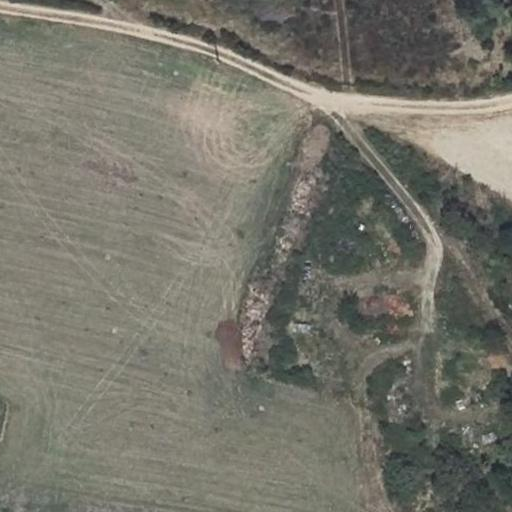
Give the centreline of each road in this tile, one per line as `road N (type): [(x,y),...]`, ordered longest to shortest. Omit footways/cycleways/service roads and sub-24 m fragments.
road 1 (track): [(511,101),(461,108),(330,102),(202,46),(0,4)]
road 2 (track): [(330,102),(432,236),(426,328)]
